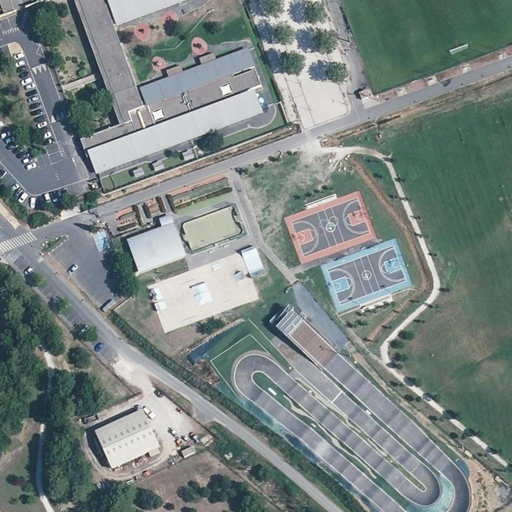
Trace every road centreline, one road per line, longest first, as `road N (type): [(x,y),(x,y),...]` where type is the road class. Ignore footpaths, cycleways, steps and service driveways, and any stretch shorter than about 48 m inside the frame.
road 1 (residential): [(220,415),(122,348),(0,224)]
road 2 (unclassified): [(336,511),(220,415)]
